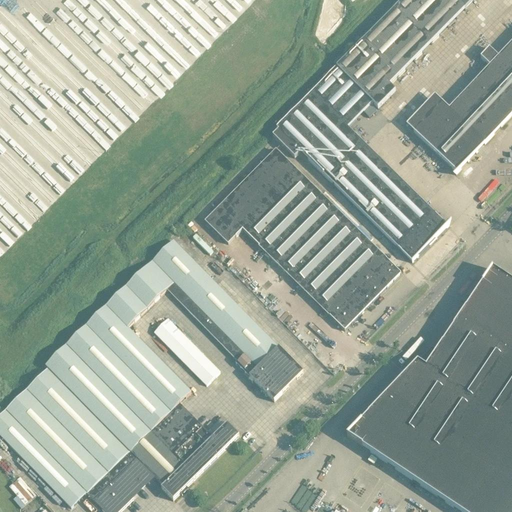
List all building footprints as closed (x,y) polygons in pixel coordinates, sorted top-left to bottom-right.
[(405,0),(277,129),(279,131),(273,137),(294,159),(300,152),(412,263),(447,228),(348,129),(373,104),(378,110),(395,92),(390,87),(466,10),(475,0),(405,0)] [(511,42),(448,110),(485,145),(511,115),(511,42)] [(160,123),(164,119),(146,101),(142,105),(160,123)] [(484,146),(483,146),(439,104),(416,129),(460,170),(458,171),(459,172),(484,146)] [(167,137),(176,132),(171,121),(161,126),(167,137)] [(178,144),(186,150),(191,143),(183,137),(178,144)] [(401,274),(386,260),(275,151),(205,222),(228,245),(242,231),(330,317),(329,317),(345,332),(345,331),(400,275),(401,274)] [(487,195),(478,205),(484,211),(493,200),(487,195)] [(210,256),(213,252),(196,234),(192,237),(210,256)] [(174,242),(107,308),(128,329),(168,291),(246,371),(245,372),(250,377),(274,402),(273,402),(274,402),(275,402),(274,402),(289,387),(274,372),(288,358),(174,242)] [(511,511),(511,291),(505,287),(506,286),(505,286),(477,329),(459,320),(426,369),(418,364),(347,438),(459,511),(511,511)] [(280,305),(276,309),(310,346),(314,342),(280,305)] [(48,370),(0,417),(0,437),(71,510),(86,495),(103,511),(120,511),(134,499),(130,496),(152,475),(164,487),(162,489),(161,489),(162,490),(173,501),(172,501),(173,502),(174,501),(173,501),(238,437),(239,437),(238,436),(228,425),(227,425),(222,419),(221,419),(220,417),(217,420),(219,422),(207,433),(179,405),(191,394),(128,329),(107,308),(46,367),(48,370)] [(168,321),(154,334),(206,387),(220,373),(168,321)] [(303,373),(288,358),(274,372),(289,387),(303,374),(303,373)]
